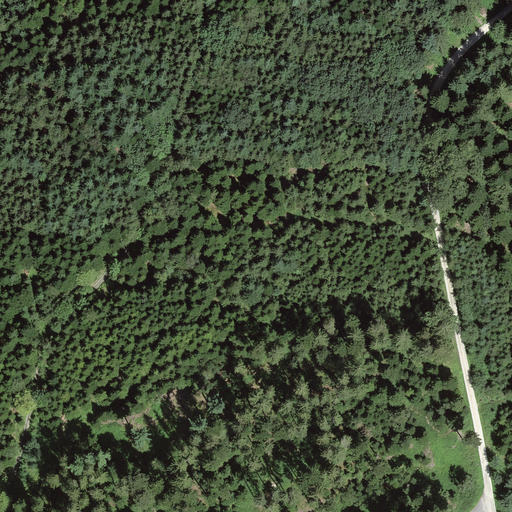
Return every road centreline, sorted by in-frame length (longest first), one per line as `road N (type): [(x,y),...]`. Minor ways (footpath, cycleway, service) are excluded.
road 1 (track): [(5,511),(48,335),(113,267),(164,178),(197,75),(205,0)]
road 2 (track): [(492,511),(426,128),(441,73),(511,3)]
